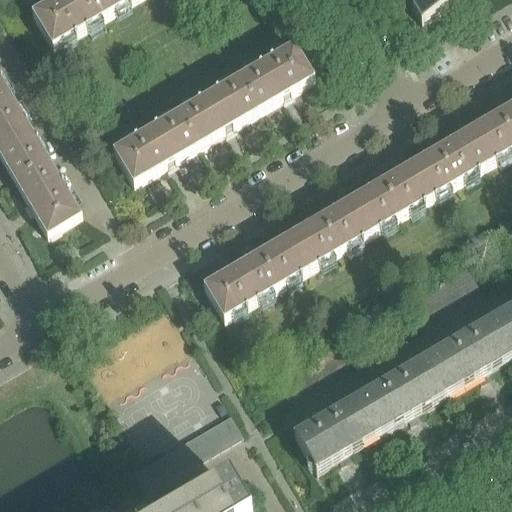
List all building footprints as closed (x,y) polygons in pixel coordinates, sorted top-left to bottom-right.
[(57,8),(33,22),(54,57),(114,21),(101,0),(70,0),(66,3),(57,8)] [(101,0),(114,21),(150,0),(101,0)] [(404,0),(406,3),(407,5),(408,5),(422,29),(421,29),(422,31),(459,9),(458,8),(452,0),(404,0)] [(295,54),(235,89),(255,124),(283,107),(291,103),(292,102),(316,88),(295,54)] [(0,118),(15,110),(0,84),(0,118)] [(235,89),(175,124),(195,159),(225,141),(226,141),(233,137),(234,136),(255,124),(235,89)] [(15,110),(0,118),(0,162),(16,189),(50,170),(15,110)] [(511,114),(498,123),(511,146),(511,114)] [(437,159),(457,194),(511,161),(511,146),(498,123),(437,159)] [(175,124),(114,160),(135,195),(167,175),(168,175),(176,170),(178,169),(195,159),(175,124)] [(381,191),(402,226),(457,194),(437,159),(381,191)] [(50,170),(16,189),(49,245),(83,225),(50,170)] [(320,227),(341,262),(402,226),(381,191),(320,227)] [(259,263),(280,298),(341,262),(320,227),(259,263)] [(280,298),(259,263),(204,295),(225,330),(280,298)] [(457,279),(468,299),(478,294),(466,274),(457,279)] [(446,285),(458,305),(468,299),(457,279),(446,285)] [(436,291),(447,311),(458,305),(446,285),(436,291)] [(426,298),(437,317),(447,311),(436,291),(426,298)] [(415,304),(427,323),(437,317),(426,298),(415,304)] [(427,323),(415,304),(405,310),(416,329),(427,323)] [(511,317),(497,326),(511,352),(511,317)] [(427,367),(449,404),(511,366),(511,352),(497,326),(427,367)] [(328,354),(339,374),(349,368),(337,349),(328,354)] [(318,360),(329,380),(339,374),(328,354),(318,360)] [(307,367),(319,386),(329,380),(318,360),(307,367)] [(297,373),(309,392),(319,386),(307,367),(297,373)] [(357,408),(378,445),(449,404),(427,367),(357,408)] [(287,379),(298,398),(309,392),(297,373),(287,379)] [(277,385),(288,404),(298,398),(287,379),(277,385)] [(378,445),(357,408),(296,444),(317,481),(378,445)] [(233,449),(244,442),(232,422),(221,428),(233,449)] [(210,434),(222,455),(233,449),(221,428),(210,434)] [(199,441),(211,461),(222,455),(210,434),(199,441)] [(211,461),(199,441),(188,447),(200,468),(211,461)] [(177,453),(189,474),(200,468),(188,447),(177,453)] [(189,474),(177,453),(166,460),(178,480),(189,474)] [(155,466),(167,486),(178,480),(166,460),(155,466)] [(145,472),(156,493),(167,486),(155,466),(145,472)] [(156,493),(145,472),(134,479),(146,499),(156,493)] [(241,511),(240,508),(232,495),(231,494),(200,511),(241,511)]
